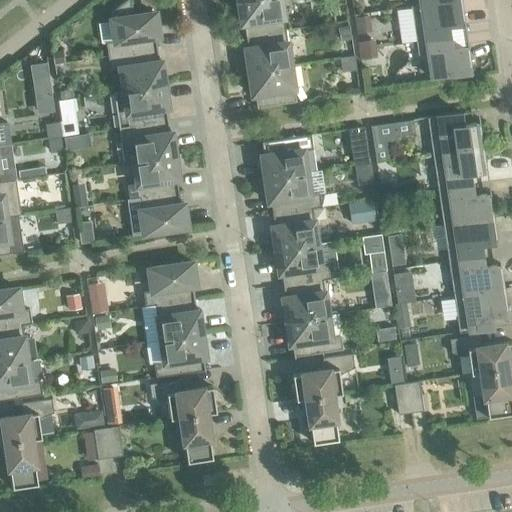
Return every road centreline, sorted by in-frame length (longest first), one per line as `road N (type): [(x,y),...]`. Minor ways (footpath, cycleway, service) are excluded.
road 1 (residential): [(269,511),(189,0)]
road 2 (tertiary): [(285,511),(511,478)]
